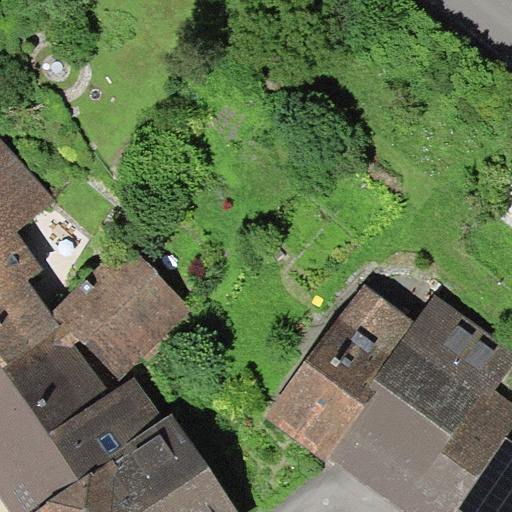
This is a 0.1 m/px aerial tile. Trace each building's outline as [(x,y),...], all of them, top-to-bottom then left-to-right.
[(0,134),(0,237),(14,227),(16,229),(55,199),(0,134)] [(45,269),(14,227),(0,237),(0,365),(58,323),(52,314),(28,281),(45,269)] [(127,240),(52,314),(58,323),(79,340),(120,380),(192,309),(127,240)] [(364,285),(267,419),(327,462),(330,459),(403,511),(452,511),(457,506),(507,437),(511,430),(511,401),(495,389),(511,365),(511,350),(436,295),(416,322),(364,285)] [(79,340),(58,323),(0,365),(0,498),(8,511),(29,511),(165,420),(135,375),(110,391),(76,343),(79,340)] [(240,511),(174,414),(165,420),(29,511),(240,511)] [(511,511),(511,440),(507,437),(457,506),(465,511),(511,511)]
